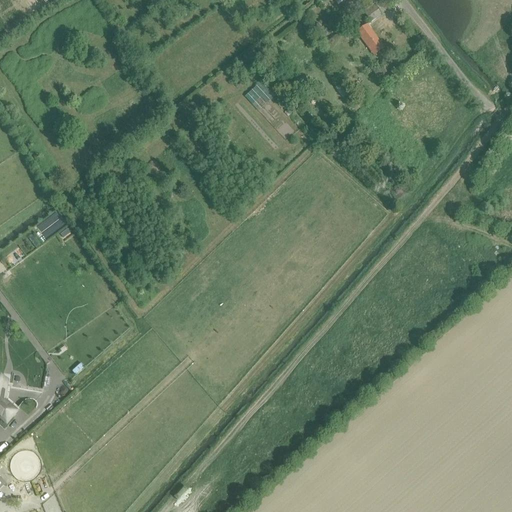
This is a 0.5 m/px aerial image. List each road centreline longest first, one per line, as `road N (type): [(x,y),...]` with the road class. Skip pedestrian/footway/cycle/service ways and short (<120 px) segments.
road 1 (track): [(163,511),(489,137)]
road 2 (unclassified): [(502,122),(401,0)]
